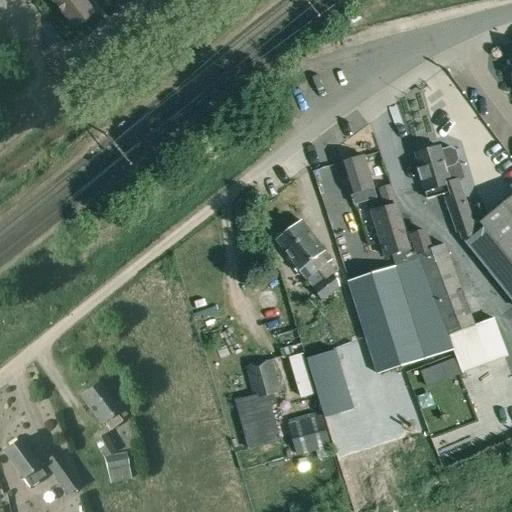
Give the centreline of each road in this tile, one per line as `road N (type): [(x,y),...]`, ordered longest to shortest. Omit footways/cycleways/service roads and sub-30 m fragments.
road 1 (residential): [(0,379),(415,55),(459,31),(511,17)]
road 2 (residential): [(68,77),(166,0)]
